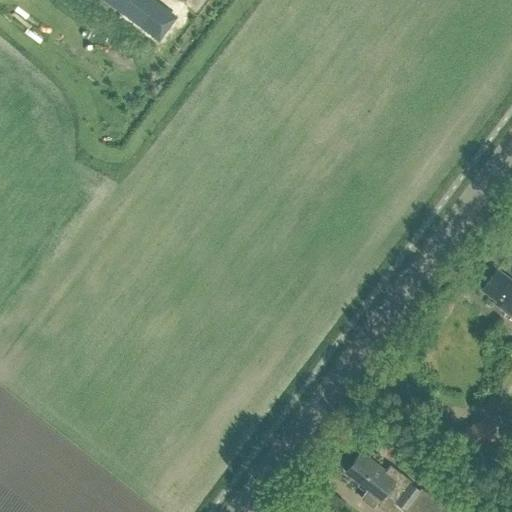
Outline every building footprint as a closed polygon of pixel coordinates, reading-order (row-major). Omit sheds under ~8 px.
[(104,0),(134,22),(150,0),(104,0)] [(511,278),(499,269),(483,290),(496,300),(493,303),(511,317),(511,278)] [(484,421),(473,427),(485,448),(496,442),(484,421)] [(358,482),(356,484),(379,501),(377,505),(386,511),(403,511),(406,509),(407,509),(422,491),(409,481),(405,486),(361,452),(345,472),(358,482)] [(448,498),(436,511),(459,511),(456,509),(458,506),(448,498)]
